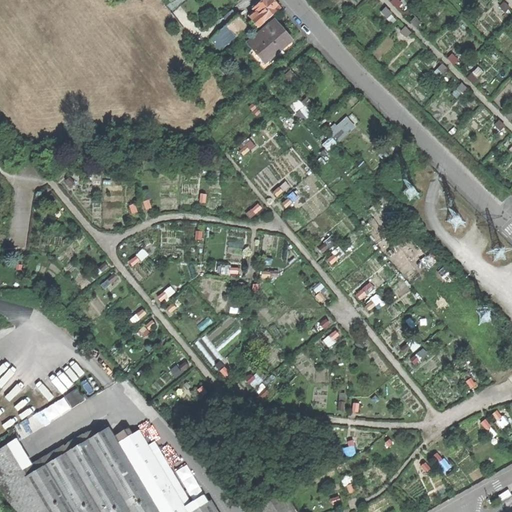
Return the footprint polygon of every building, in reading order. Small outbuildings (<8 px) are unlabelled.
[(255,16),(263,26),(280,12),(273,4),(269,0),(266,0),(252,12),(255,16)] [(393,0),(392,1),(398,8),(403,5),(398,0),(393,0)] [(511,7),(505,1),(500,6),(506,12),(511,7)] [(136,13),(168,68),(186,57),(155,3),(136,13)] [(392,13),(386,7),(382,12),(388,18),(392,13)] [(257,30),(263,26),(255,16),(249,21),(252,24),(257,30)] [(416,16),(412,21),(418,27),(422,22),(416,16)] [(237,20),(225,30),(232,38),(233,37),(244,28),(237,20)] [(247,39),(257,30),(252,24),(249,26),(252,30),(245,37),(247,39)] [(264,66),(290,44),(282,34),(273,24),(247,46),(264,66)] [(408,37),(412,33),(406,27),(401,31),(408,37)] [(232,38),(225,30),(217,36),(227,47),(235,40),(233,37),(232,38)] [(227,47),(217,36),(211,41),(222,53),(227,48),(227,47)] [(453,54),(448,59),(455,65),(459,60),(453,54)] [(443,63),(438,68),(445,74),(449,69),(443,63)] [(441,78),(445,74),(438,68),(435,72),(441,78)] [(473,72),(468,77),(474,84),(479,79),(473,72)] [(465,95),(469,90),(463,84),(458,89),(465,95)] [(465,95),(458,89),(453,94),(459,100),(465,95)] [(302,95),(292,101),(304,121),(314,115),(302,95)] [(332,129),(342,141),(360,127),(350,115),(332,129)] [(494,125),(500,132),(507,126),(500,119),(494,125)] [(500,132),(494,125),(489,130),(495,137),(500,132)] [(333,151),(341,142),(334,135),(325,144),(333,151)] [(16,366),(1,382),(17,398),(33,382),(16,366)] [(129,402),(139,393),(124,377),(113,384),(129,402)] [(500,411),(496,414),(505,426),(509,423),(500,411)] [(187,511),(158,511),(111,425),(28,476),(9,445),(0,450),(0,488),(6,498),(18,511),(292,511),(281,493),(252,508),(254,511),(216,511),(209,499),(187,511)] [(160,511),(187,511),(141,428),(121,439),(160,511)]
